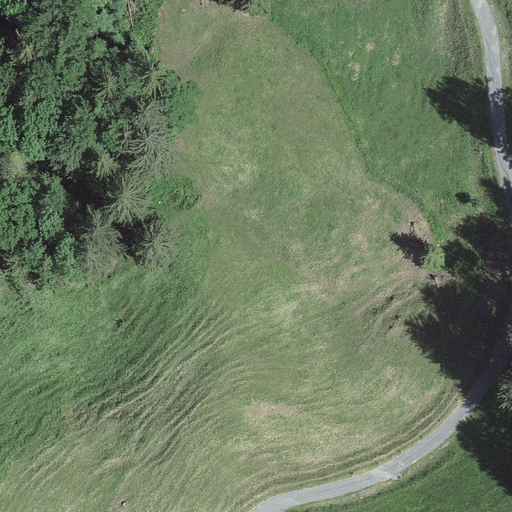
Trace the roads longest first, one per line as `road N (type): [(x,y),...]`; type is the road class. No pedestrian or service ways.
road 1 (track): [(261,511),(370,478),(426,446),(470,405),(511,327)]
road 2 (track): [(511,194),(490,36),(477,0)]
